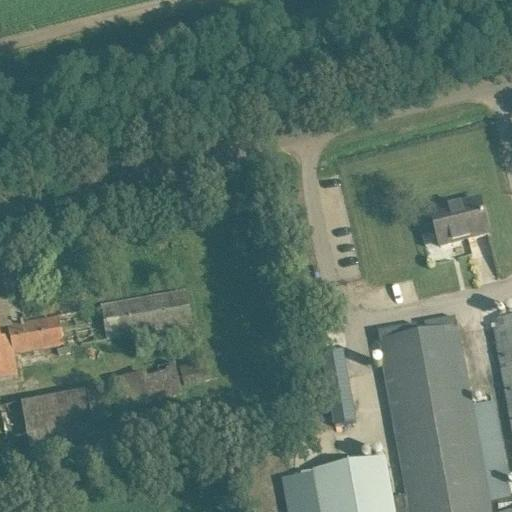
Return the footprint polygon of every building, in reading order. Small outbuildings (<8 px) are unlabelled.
[(489,238),(485,221),(480,202),(432,214),(441,250),(489,238)] [(3,277),(6,293),(32,288),(29,273),(3,277)] [(101,309),(107,342),(130,338),(131,347),(192,336),(191,329),(193,329),(187,294),(101,309)] [(60,319),(8,328),(10,338),(14,357),(65,348),(60,319)] [(312,476),(282,481),(287,511),(511,511),(511,319),(493,323),(497,344),(511,424),(511,496),(504,456),(495,404),(474,408),(459,329),(458,330),(456,320),(425,325),(427,335),(419,337),(417,327),(395,331),(379,334),(381,344),(410,499),(395,502),(386,459),(313,473),(313,475),(312,476)] [(14,357),(10,338),(1,340),(0,335),(0,382),(18,380),(14,357)] [(257,361),(264,381),(284,374),(277,354),(257,361)] [(205,364),(179,370),(184,390),(210,383),(205,364)] [(325,373),(329,391),(348,388),(345,369),(325,373)] [(22,407),(0,410),(0,416),(4,442),(27,438),(22,407)] [(0,478),(9,476),(0,451),(0,478)]
